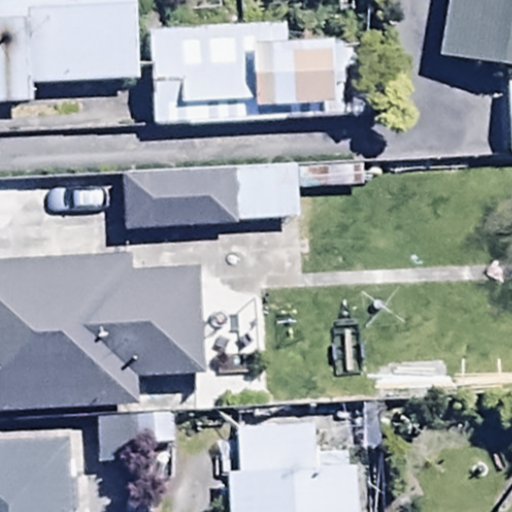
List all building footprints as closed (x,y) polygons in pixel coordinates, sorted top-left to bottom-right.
[(0,0),(0,111),(27,111),(26,89),(132,88),(131,0),(0,0)] [(511,0),(442,0),(434,65),(511,75),(511,0)] [(147,36),(150,131),(340,126),(337,30),(147,36)] [(361,171),(120,177),(121,236),(233,233),(233,227),(294,226),(293,198),(362,196),(361,171)] [(0,419),(136,415),(135,386),(200,384),(197,277),(125,279),(124,262),(0,266),(0,419)] [(170,422),(91,423),(92,470),(83,470),(83,495),(170,494),(170,422)] [(237,481),(222,481),(222,511),(357,511),(354,422),(235,427),(237,481)] [(0,511),(69,511),(70,449),(0,448),(0,511)]
